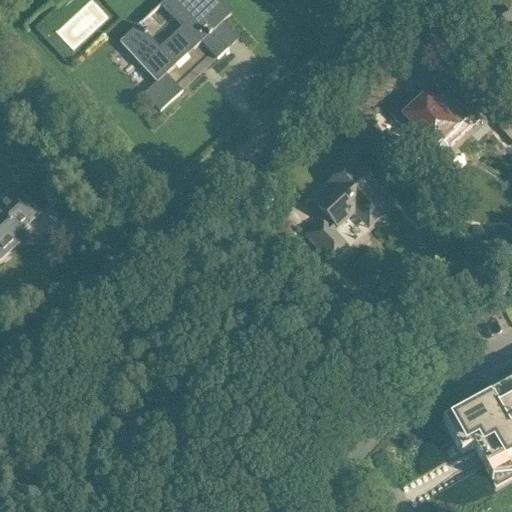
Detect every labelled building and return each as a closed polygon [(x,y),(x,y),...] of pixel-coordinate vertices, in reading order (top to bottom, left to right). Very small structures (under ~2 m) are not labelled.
[(231,16),(217,2),(215,0),(167,0),(160,7),(181,30),(159,50),(138,27),(119,45),(156,84),(144,96),(160,114),(182,93),(166,76),(201,44),(217,61),(228,51),(212,34),(231,16)] [(511,15),(487,39),(501,53),(511,65),(511,15)] [(479,121),(458,98),(444,83),(428,98),(426,96),(401,118),(433,153),(445,142),(450,147),(479,121)] [(379,191),(370,183),(357,168),(353,171),(349,167),(328,186),(332,191),(315,207),(337,230),(354,214),(368,230),(389,210),(375,195),(379,191)] [(38,216),(24,201),(14,191),(0,204),(0,261),(24,239),(19,233),(38,216)] [(347,249),(336,237),(320,252),(331,264),(347,249)] [(393,386),(389,380),(382,384),(386,390),(393,386)] [(473,449),(485,471),(495,490),(511,480),(511,385),(501,391),(502,393),(494,397),(493,395),(442,424),(460,456),(473,449)]
